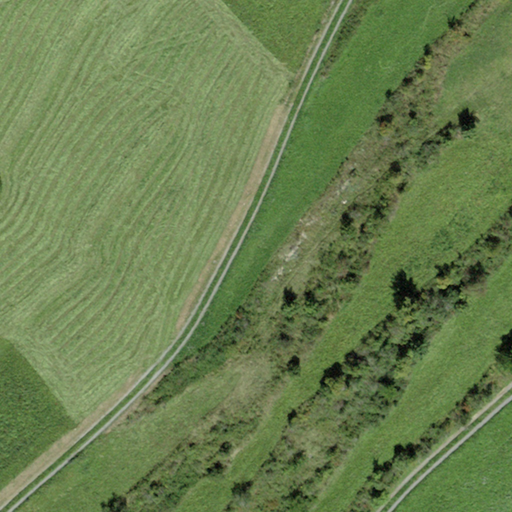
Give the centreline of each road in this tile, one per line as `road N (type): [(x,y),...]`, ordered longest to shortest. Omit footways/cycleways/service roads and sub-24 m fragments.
road 1 (track): [(0,501),(127,376),(246,202),(342,0)]
road 2 (track): [(378,511),(511,387)]
